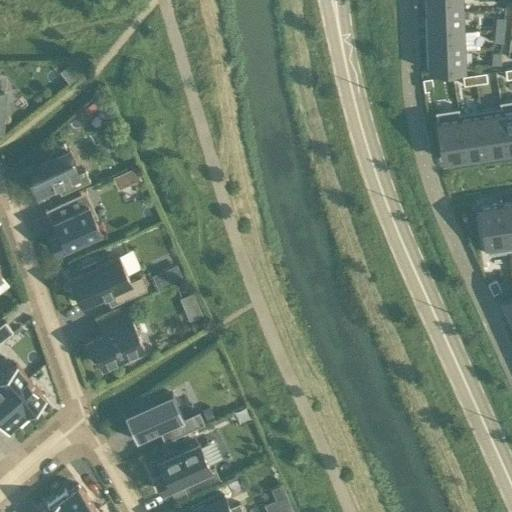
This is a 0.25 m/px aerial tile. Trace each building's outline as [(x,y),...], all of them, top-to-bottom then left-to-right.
[(425,0),(426,12),(462,11),(461,0),(425,0)] [(426,12),(427,31),(463,30),(462,11),(426,12)] [(496,16),(495,28),(503,29),(504,17),(496,16)] [(502,41),(503,29),(495,28),(493,40),(502,41)] [(464,49),(463,30),(427,31),(427,51),(464,49)] [(464,49),(427,51),(428,71),(465,70),(464,49)] [(491,63),(499,63),(501,51),(492,51),(491,63)] [(473,73),(475,82),(487,81),(485,71),(473,73)] [(463,84),(475,82),(473,73),(462,75),(463,84)] [(424,90),(433,89),(431,77),(422,78),(424,90)] [(511,98),(499,101),(499,105),(501,105),(507,148),(511,147),(511,98)] [(479,108),(486,151),(507,148),(501,105),(499,105),(479,108)] [(458,112),(459,112),(458,107),(435,110),(442,158),(464,154),(458,112)] [(479,108),(459,112),(458,112),(464,154),(486,151),(479,108)] [(67,149),(63,142),(47,154),(48,157),(39,161),(43,169),(30,175),(37,191),(56,183),(60,193),(89,180),(85,169),(77,173),(70,157),(72,156),(69,148),(67,149)] [(132,150),(107,162),(111,170),(136,158),(132,150)] [(133,181),(140,178),(134,165),(127,168),(133,181)] [(79,193),(52,206),(57,218),(55,219),(60,230),(50,235),(57,250),(63,248),(64,250),(82,242),(81,239),(100,231),(88,204),(85,205),(79,193)] [(511,199),(501,202),(508,249),(511,248),(511,199)] [(508,249),(501,202),(478,205),(485,253),(508,249)] [(111,290),(116,302),(146,288),(140,275),(130,280),(118,254),(97,263),(96,259),(81,266),(82,270),(69,276),(82,303),(111,290)] [(156,285),(180,274),(175,262),(151,273),(156,285)] [(492,293),(500,289),(495,278),(487,282),(492,293)] [(511,292),(500,297),(509,316),(511,314),(511,292)] [(126,307),(103,317),(97,320),(102,332),(86,339),(93,355),(97,353),(102,365),(123,356),(124,360),(140,353),(138,349),(143,346),(126,307)] [(0,340),(12,331),(5,320),(0,323),(0,340)] [(0,382),(29,415),(37,408),(35,405),(45,396),(15,362),(0,374),(0,382)] [(0,382),(0,420),(7,429),(18,420),(20,423),(29,415),(0,382)] [(171,392),(124,413),(136,440),(159,429),(164,440),(204,422),(198,410),(183,417),(171,392)] [(159,471),(154,473),(162,490),(181,481),(187,493),(219,478),(213,465),(210,467),(198,441),(179,449),(177,446),(163,453),(164,456),(154,460),(159,471)] [(271,484),(276,495),(264,500),(270,511),(281,511),(294,507),(281,479),(271,484)] [(55,495),(68,511),(99,511),(78,482),(67,490),(65,488),(55,495)] [(229,506),(222,490),(204,498),(203,496),(190,503),(191,504),(173,511),(243,511),(239,501),(229,506)] [(68,511),(55,495),(46,501),(48,504),(38,511),(68,511)]
